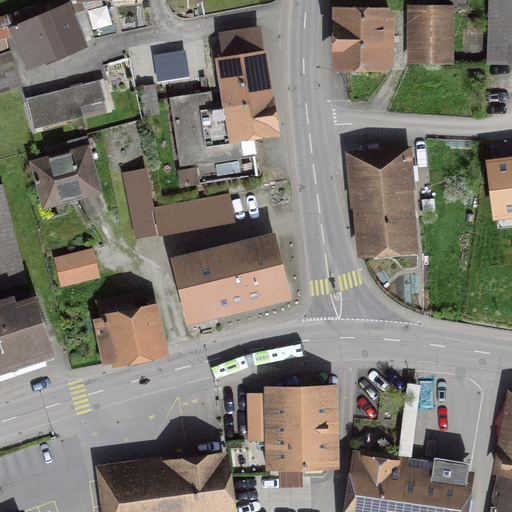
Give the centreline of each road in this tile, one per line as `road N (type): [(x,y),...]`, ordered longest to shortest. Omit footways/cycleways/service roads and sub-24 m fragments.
road 1 (secondary): [(339,338),(186,365),(0,424)]
road 2 (secondary): [(307,128),(339,338)]
road 3 (residential): [(511,123),(438,131),(307,128)]
road 4 (secondary): [(339,338),(511,357)]
road 5 (secondary): [(307,0),(307,128)]
